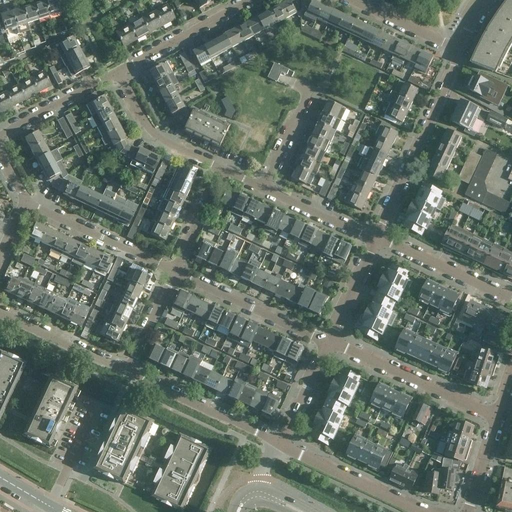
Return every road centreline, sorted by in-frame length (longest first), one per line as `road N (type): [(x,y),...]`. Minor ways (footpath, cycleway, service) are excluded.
road 1 (residential): [(374,239),(459,50)]
road 2 (residential): [(326,342),(492,417)]
road 3 (residential): [(326,342),(171,271)]
road 4 (residential): [(276,444),(129,372)]
road 5 (residential): [(276,444),(421,511)]
road 6 (residential): [(171,271),(27,202)]
road 7 (residential): [(511,302),(374,239)]
road 8 (residential): [(117,73),(245,0)]
road 9 (residential): [(217,167),(147,130),(117,73)]
road 10 (residential): [(0,314),(129,372)]
road 11 (residential): [(0,135),(117,73)]
road 12 (residential): [(374,239),(263,188)]
